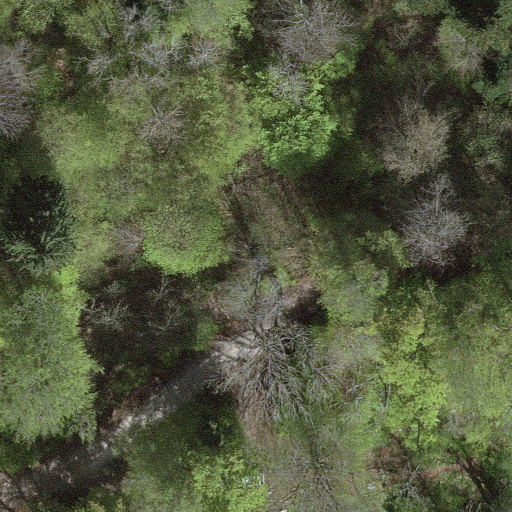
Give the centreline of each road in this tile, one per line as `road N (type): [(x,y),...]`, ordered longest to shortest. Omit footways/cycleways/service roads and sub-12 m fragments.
road 1 (track): [(150,406),(294,305),(411,261),(511,238)]
road 2 (track): [(184,511),(233,456),(279,314)]
road 3 (track): [(0,490),(51,476),(150,406)]
road 4 (track): [(0,397),(150,406)]
